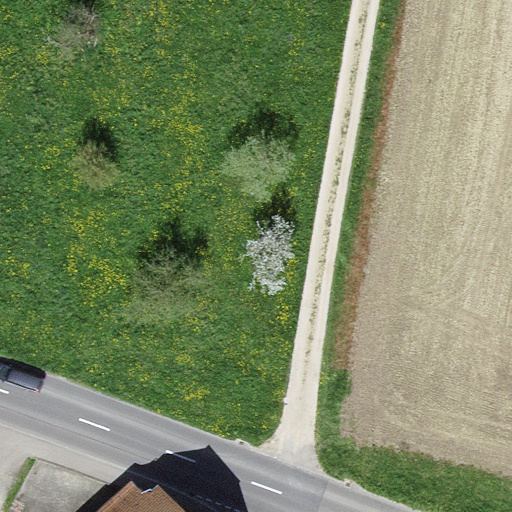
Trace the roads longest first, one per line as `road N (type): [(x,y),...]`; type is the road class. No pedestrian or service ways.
road 1 (track): [(365,0),(300,401),(304,500)]
road 2 (secondary): [(304,500),(0,390)]
